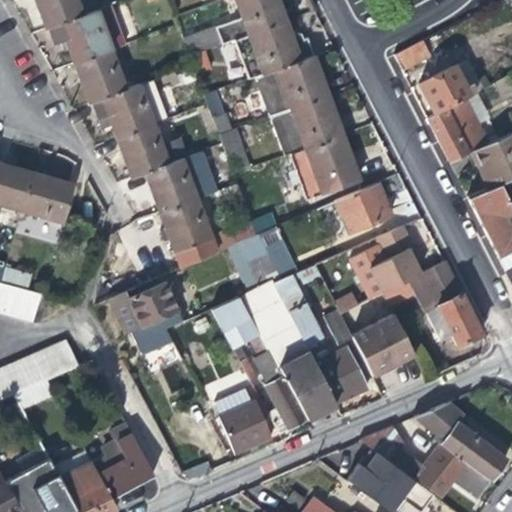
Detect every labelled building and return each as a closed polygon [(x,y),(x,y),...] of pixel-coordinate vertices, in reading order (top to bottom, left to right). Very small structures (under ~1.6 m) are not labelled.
[(84,0),(29,0),(33,9),(37,8),(40,16),(44,29),(89,14),(84,0)] [(186,56),(228,42),(245,36),(278,24),(282,22),(275,5),(271,6),(270,2),(268,0),(231,0),(238,19),(180,39),(186,56)] [(71,53),(75,64),(109,52),(121,48),(106,7),(89,14),(44,29),(50,45),(59,42),(62,50),(64,56),(71,53)] [(286,35),(282,37),(278,24),(245,36),(260,75),(306,58),(299,41),(295,42),(293,37),(286,35)] [(253,78),(257,76),(260,75),(245,36),(228,42),(243,82),(253,78)] [(420,41),(392,56),(400,71),(427,58),(420,41)] [(89,103),(91,102),(123,91),(109,52),(75,64),(71,65),(77,82),(81,81),(84,89),(89,103)] [(268,117),(287,110),(320,98),(324,97),(318,80),(314,82),(310,72),(306,58),(260,75),(257,76),(253,78),(268,117)] [(464,62),(450,69),(461,89),(469,85),(473,93),(479,90),(464,62)] [(423,99),(431,114),(457,101),(473,93),(469,85),(461,89),(450,69),(450,68),(416,85),(423,99)] [(146,84),(138,86),(151,125),(160,122),(146,84)] [(113,128),(117,139),(152,128),(151,125),(138,86),(123,91),(91,102),(98,122),(110,118),(113,128)] [(326,113),(320,98),(287,110),(302,149),(339,136),(332,119),(328,120),(326,113)] [(480,148),(457,101),(431,114),(423,118),(433,137),(446,163),(468,153),(480,148)] [(302,149),(287,110),(268,117),(282,156),(286,155),(288,154),(302,149)] [(209,119),(216,137),(227,133),(220,116),(209,119)] [(131,178),(140,175),(165,167),(152,128),(117,139),(114,141),(120,158),(123,157),(127,166),(131,178)] [(232,131),(227,133),(216,137),(220,148),(230,176),(245,170),(232,131)] [(480,166),(490,187),(496,184),(511,177),(511,132),(480,148),(468,153),(475,167),(480,166)] [(346,155),(339,136),(302,149),(288,154),(286,155),(302,199),(355,181),(346,155)] [(199,155),(179,161),(193,200),(212,194),(199,155)] [(193,200),(179,161),(165,167),(140,175),(146,192),(150,191),(153,199),(158,213),(193,200)] [(0,203),(20,210),(28,178),(29,174),(6,167),(0,165),(0,203)] [(61,224),(72,187),(57,183),(59,176),(44,172),(41,182),(36,180),(28,178),(20,210),(19,212),(61,224)] [(373,184),(331,203),(344,234),(387,215),(380,200),(373,184)] [(511,221),(511,215),(496,184),(490,187),(464,198),(477,224),(489,249),(493,258),(506,252),(511,249),(511,232),(507,235),(503,226),(511,221)] [(157,224),(160,231),(156,233),(159,243),(167,240),(171,253),(207,240),(193,200),(158,213),(154,214),(157,224)] [(267,216),(248,224),(253,236),(258,235),(273,228),(267,216)] [(174,271),(193,263),(222,250),(253,236),(248,224),(207,240),(171,253),(168,254),(174,271)] [(379,294),(405,281),(417,274),(411,262),(406,250),(410,247),(400,227),(374,239),(384,260),(367,269),(379,294)] [(222,250),(241,297),(270,285),(274,283),(253,236),(222,250)] [(413,253),(410,247),(406,250),(411,262),(416,260),(413,253)] [(511,249),(506,252),(493,258),(499,267),(511,293),(511,249)] [(453,348),(477,335),(440,262),(417,274),(405,281),(437,345),(449,339),(453,348)] [(1,273),(0,277),(0,284),(14,289),(17,278),(1,273)] [(37,295),(14,289),(0,284),(0,312),(30,320),(37,295)] [(276,298),(270,285),(241,297),(236,300),(256,336),(274,369),(304,353),(276,298)] [(126,302),(109,309),(122,338),(128,335),(138,358),(151,352),(164,347),(157,333),(178,323),(161,286),(126,302)] [(290,292),(276,298),(304,353),(331,405),(348,396),(362,389),(341,350),(327,357),(301,306),(298,307),(290,292)] [(105,301),(109,309),(126,302),(123,294),(105,301)] [(336,302),(341,313),(357,306),(351,294),(336,302)] [(229,350),(256,336),(236,300),(208,312),(229,350)] [(347,337),(349,339),(368,375),(392,364),(409,355),(390,316),(347,337)] [(334,347),(349,339),(347,337),(339,320),(324,328),(334,347)] [(0,401),(11,397),(76,369),(64,344),(62,340),(0,367),(0,401)] [(304,353),(274,369),(275,371),(302,421),(318,413),(331,406),(331,405),(304,353)] [(292,427),(302,421),(275,371),(264,377),(264,382),(266,386),(264,388),(276,410),(266,416),(276,435),(292,427)] [(245,407),(239,393),(212,405),(218,419),(216,420),(232,455),(258,444),(267,439),(251,404),(245,407)] [(444,402),(406,419),(440,443),(487,478),(497,465),(504,455),(457,421),(461,416),(444,402)] [(100,462),(90,467),(94,475),(107,498),(129,487),(150,477),(123,426),(104,436),(108,445),(95,453),(100,462)] [(402,445),(391,426),(356,442),(374,455),(413,484),(424,492),(426,489),(436,497),(449,481),(472,498),(479,489),(485,482),(460,464),(458,466),(435,450),(420,470),(397,453),(402,445)] [(440,443),(435,450),(458,466),(460,464),(485,482),(488,478),(487,478),(440,443)] [(83,454),(51,470),(57,480),(88,464),(83,454)] [(394,511),(413,484),(374,455),(369,462),(364,470),(357,466),(344,485),(383,511),(394,511)] [(46,511),(69,501),(57,480),(51,470),(46,460),(1,482),(17,511),(46,511)] [(69,501),(74,511),(106,511),(112,509),(107,498),(94,475),(90,467),(88,464),(57,480),(69,501)] [(17,511),(1,482),(0,479),(0,511),(17,511)] [(304,500),(293,493),(285,504),(296,511),(304,500)] [(327,511),(311,499),(300,511),(327,511)] [(46,511),(74,511),(69,501),(46,511)]
